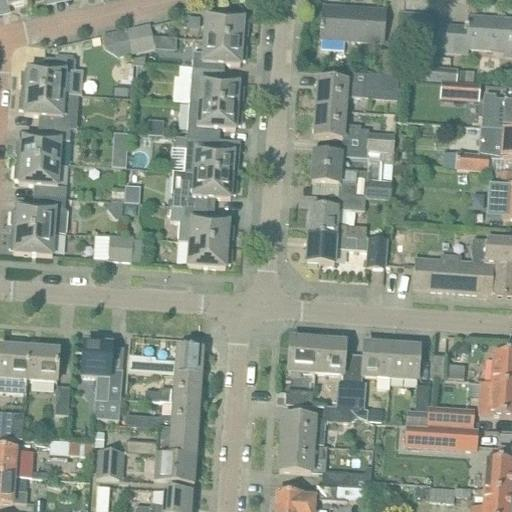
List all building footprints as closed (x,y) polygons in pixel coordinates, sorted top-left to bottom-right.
[(0,0),(0,6),(1,10),(27,4),(25,0),(0,0)] [(345,11),(323,10),(321,41),(381,45),(384,14),(356,12),(355,16),(345,16),(345,11)] [(427,31),(432,31),(433,17),(403,15),(401,42),(426,43),(427,31)] [(205,18),(203,42),(246,45),(248,26),(243,26),(243,21),(205,18)] [(506,53),(505,58),(511,58),(511,22),(506,22),(506,24),(485,23),(485,21),(468,20),(468,29),(437,27),(435,53),(468,55),(468,50),(506,53)] [(149,27),(138,30),(143,54),(154,51),(149,27)] [(131,56),(143,54),(138,30),(126,32),(126,33),(129,45),(131,56)] [(102,38),(101,38),(104,49),(120,59),(131,56),(129,45),(126,33),(126,32),(114,35),(102,38)] [(245,63),(246,45),(203,42),(202,55),(193,55),(191,71),(217,72),(217,66),(240,68),(240,63),(245,63)] [(382,53),(380,77),(395,78),(396,54),(382,53)] [(20,95),(63,97),(80,98),(81,75),(75,74),(76,63),(73,62),(55,61),(50,61),(49,72),(27,71),(26,76),(22,75),(20,95)] [(415,83),(424,84),(446,86),(446,87),(457,87),(458,71),(416,67),(415,83)] [(191,71),(189,106),(242,109),(243,91),(238,91),(238,86),(216,84),(217,73),(217,72),(191,71)] [(395,78),(380,77),(348,75),(348,85),(318,83),(316,111),(344,113),(345,98),(362,99),(362,101),(396,104),(397,92),(398,78),(395,78)] [(446,86),(424,84),(422,102),(446,105),(447,99),(465,101),(466,88),(457,87),(446,87),(446,86)] [(62,120),(63,97),(20,95),(19,112),(23,112),(23,117),(45,119),(45,130),(70,132),(70,131),(81,132),(82,122),(71,121),(71,120),(62,120)] [(505,116),(504,132),(511,132),(511,101),(506,101),(506,102),(494,101),(493,115),(505,116)] [(242,109),(189,106),(186,140),(212,142),(213,131),(235,133),(235,128),(240,128),(242,109)] [(343,126),(344,113),(316,111),(314,140),(342,142),(342,141),(359,142),(360,127),(343,126)] [(366,153),(393,154),(396,117),(383,116),(382,137),(368,136),(366,153)] [(70,144),(70,132),(45,130),(44,141),(22,140),(21,145),(17,145),(15,163),(58,166),(60,143),(70,144)] [(511,163),(511,132),(504,132),(484,131),(483,146),(503,147),(502,163),(511,163)] [(176,140),(175,150),(186,151),(184,175),(193,176),(237,179),(237,177),(238,160),(236,160),(233,160),(233,155),(218,154),(219,144),(219,143),(219,142),(218,142),(215,142),(212,142),(186,140),(176,140)] [(392,166),(393,154),(366,153),(366,162),(379,163),(379,165),(392,166)] [(337,199),(365,201),(390,203),(391,186),(367,184),(367,176),(340,174),(341,158),(313,156),(311,185),(338,187),(337,199)] [(444,156),(443,171),(487,173),(487,159),(444,156)] [(113,162),(112,170),(125,170),(126,158),(118,157),(113,162)] [(57,189),(58,166),(15,163),(14,182),(19,182),(18,187),(40,189),(39,200),(65,201),(66,190),(57,189)] [(392,167),(391,179),(405,180),(406,168),(392,167)] [(128,172),(128,180),(140,181),(141,173),(128,172)] [(172,198),(171,209),(207,212),(208,200),(230,202),(231,197),(235,197),(237,179),(193,176),(184,175),(173,174),(172,198)] [(511,175),(494,175),(493,175),(491,201),(489,225),(504,225),(511,226),(511,175)] [(125,189),(124,206),(138,207),(139,190),(125,189)] [(337,199),(336,212),(337,213),(364,215),(365,201),(337,199)] [(10,233),(53,236),(65,237),(67,213),(65,213),(65,201),(39,200),(39,211),(17,209),(16,214),(11,214),(10,233)] [(125,206),(124,218),(132,219),(136,215),(137,207),(125,206)] [(178,244),(188,245),(231,248),(233,230),(228,230),(228,224),(206,223),(207,212),(171,209),(170,224),(179,225),(178,244)] [(309,210),(307,238),(366,242),(366,230),(336,228),(337,213),(336,212),(309,210)] [(52,258),(53,236),(10,233),(9,251),(14,251),(13,256),(52,259),(52,258)] [(366,242),(307,238),(305,265),(333,267),(335,252),(367,254),(366,270),(383,271),(385,244),(365,243),(366,242)] [(107,262),(107,263),(119,264),(121,239),(109,239),(107,262)] [(133,240),(121,239),(119,264),(131,265),(133,240)] [(470,266),(511,268),(511,243),(485,242),(485,243),(472,242),(471,260),(470,266)] [(231,248),(188,245),(187,268),(225,271),(226,267),(230,267),(231,248)] [(412,293),(464,297),(466,265),(460,265),(460,259),(441,257),(440,263),(414,261),(412,293)] [(511,268),(470,266),(466,265),(464,297),(511,300),(511,268)] [(315,376),(317,344),(290,342),(287,374),(315,376)] [(317,344),(315,376),(342,378),(344,346),(317,344)] [(120,401),(120,393),(122,373),(109,373),(111,348),(83,346),(82,366),(81,372),(82,372),(82,379),(98,380),(96,404),(105,405),(103,423),(119,425),(122,402),(120,401)] [(376,392),(388,393),(391,349),(364,348),(362,379),(377,380),(376,392)] [(26,383),(29,352),(0,349),(0,395),(25,397),(26,383)] [(391,349),(388,393),(389,381),(416,383),(418,351),(391,349)] [(137,376),(174,378),(201,380),(203,352),(176,350),(175,365),(162,364),(162,367),(138,365),(138,367),(132,367),(131,376),(137,376)] [(29,352),(26,383),(56,385),(59,354),(29,352)] [(492,385),(511,386),(511,355),(494,354),(492,385)] [(429,382),(443,383),(445,359),(431,358),(429,382)] [(446,368),(445,381),(463,382),(464,369),(446,368)] [(172,406),(199,407),(201,380),(174,378),(173,392),(160,391),(160,394),(144,393),(143,404),(172,406)] [(337,385),(335,410),(349,411),(351,386),(337,385)] [(511,386),(492,385),(492,386),(480,385),(478,417),(511,419),(511,386)] [(365,386),(351,386),(349,411),(357,420),(360,422),(368,422),(368,413),(364,413),(364,411),(365,386)] [(415,414),(427,415),(427,411),(428,409),(429,389),(416,389),(415,414)] [(55,418),(68,419),(69,390),(57,390),(55,418)] [(311,409),(313,395),(286,393),(285,407),(311,409)] [(197,434),(199,407),(172,406),(171,420),(159,419),(158,420),(125,418),(125,430),(158,432),(197,434)] [(324,409),(323,422),(324,424),(349,425),(357,420),(349,411),(335,410),(324,409)] [(427,415),(426,429),(472,432),(473,414),(427,411),(427,415)] [(407,414),(406,428),(426,429),(427,415),(415,414),(407,414)] [(0,441),(22,442),(23,417),(0,415),(0,441)] [(322,449),(324,424),(323,422),(314,422),(282,420),(281,447),(322,449)] [(406,428),(405,449),(475,453),(477,433),(472,432),(426,429),(406,428)] [(125,456),(156,459),(195,461),(197,434),(158,432),(157,446),(126,444),(125,456)] [(95,434),(94,449),(103,450),(104,435),(95,434)] [(91,459),(92,447),(68,445),(67,458),(91,459)] [(322,449),(281,447),(279,474),(322,477),(322,474),(325,474),(326,463),(327,450),(322,449)] [(0,478),(14,480),(14,479),(32,480),(33,463),(15,462),(16,459),(29,460),(30,454),(16,453),(16,452),(0,450),(0,478)] [(485,487),(510,489),(511,460),(511,450),(498,450),(497,462),(487,461),(485,487)] [(122,484),(123,455),(98,454),(96,483),(122,484)] [(193,489),(195,461),(156,459),(154,486),(193,489)] [(322,474),(322,477),(321,489),(369,493),(371,477),(325,474),(322,474)] [(13,494),(14,480),(0,478),(0,505),(12,506),(12,505),(26,506),(27,495),(13,494)] [(508,511),(510,489),(485,487),(483,509),(471,508),(470,511),(508,511)] [(95,511),(107,511),(109,490),(96,489),(95,511)] [(429,491),(428,505),(453,506),(454,499),(454,492),(429,490),(429,491)] [(454,499),(469,500),(470,492),(454,491),(454,492),(454,499)] [(189,511),(191,495),(164,493),(163,509),(150,508),(150,510),(135,509),(135,511),(189,511)] [(275,495),(274,511),(313,511),(315,499),(302,498),(302,497),(275,495)]
